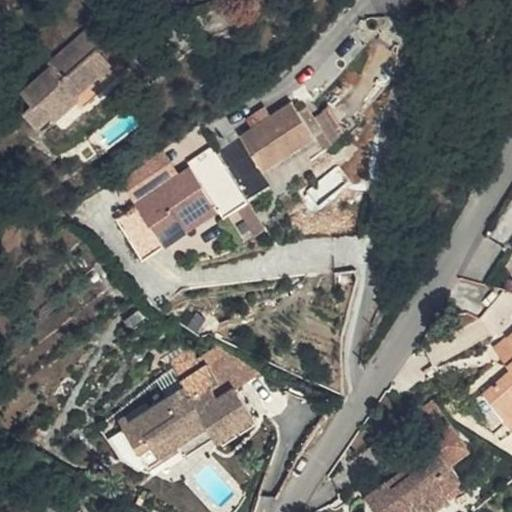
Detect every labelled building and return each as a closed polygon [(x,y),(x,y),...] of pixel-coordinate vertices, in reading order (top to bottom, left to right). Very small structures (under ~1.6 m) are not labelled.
[(99,46),(52,82),(58,90),(29,110),(37,121),(27,129),(37,144),(52,134),(56,140),(91,116),(86,109),(106,95),(112,102),(122,92),(103,68),(112,60),(99,46)] [(238,147),(267,186),(304,160),(309,166),(324,154),(291,108),(238,147)] [(138,220),(159,248),(186,226),(191,234),(218,213),(225,221),(248,203),(210,156),(189,171),(194,178),(138,220)] [(313,171),(309,166),(304,160),(267,186),(276,197),(313,171)] [(257,214),(248,203),(225,221),(234,233),(257,214)] [(186,226),(159,248),(169,261),(225,221),(218,213),(191,234),(186,226)] [(511,309),(511,308),(465,296),(440,333),(464,332),(481,337),(511,309)] [(511,327),(500,337),(511,353),(511,352),(511,327)] [(151,471),(170,461),(186,451),(182,445),(211,430),(219,443),(254,424),(241,394),(237,396),(223,368),(211,348),(186,363),(194,380),(126,415),(140,444),(151,471)] [(511,352),(511,353),(511,352),(511,366),(489,384),(495,392),(511,377),(511,352)] [(238,355),(223,368),(237,396),(241,394),(267,379),(238,355)] [(511,377),(495,392),(511,415),(511,377)] [(445,403),(427,420),(448,445),(454,451),(462,460),(480,443),(445,403)] [(190,458),(219,443),(211,430),(182,445),(186,451),(190,458)] [(433,459),(436,463),(454,451),(448,445),(433,459)] [(436,463),(437,464),(443,471),(417,493),(411,486),(387,505),(393,511),(455,511),(485,486),(462,460),(454,451),(436,463)] [(443,471),(437,464),(411,486),(417,493),(443,471)] [(50,511),(68,511),(77,505),(70,496),(50,511)]
